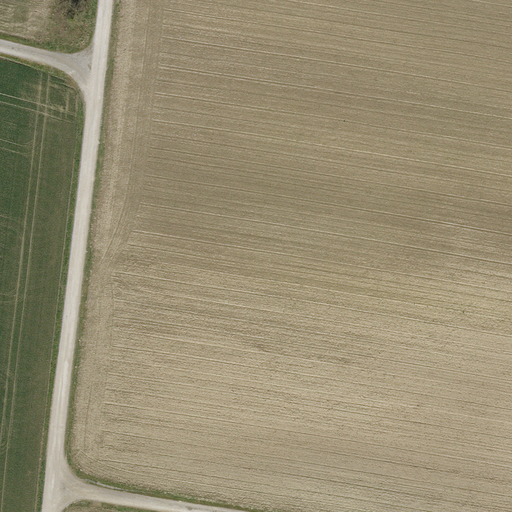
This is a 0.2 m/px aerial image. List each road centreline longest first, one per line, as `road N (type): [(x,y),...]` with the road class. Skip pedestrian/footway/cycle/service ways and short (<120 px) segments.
road 1 (track): [(50,511),(106,0)]
road 2 (track): [(211,511),(52,488)]
